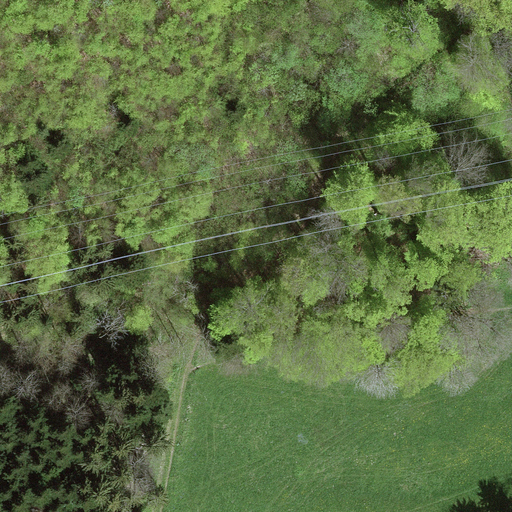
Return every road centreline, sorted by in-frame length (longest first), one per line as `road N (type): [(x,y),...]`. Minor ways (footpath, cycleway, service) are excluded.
road 1 (track): [(181,378),(203,304),(273,251),(315,196),(368,84),(511,1)]
road 2 (track): [(153,511),(181,378)]
